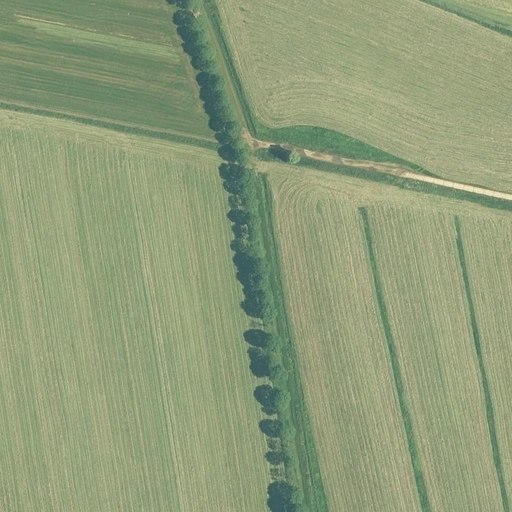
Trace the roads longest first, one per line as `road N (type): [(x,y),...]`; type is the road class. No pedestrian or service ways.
road 1 (track): [(244,142),(306,511)]
road 2 (track): [(511,198),(244,142)]
road 3 (track): [(196,0),(244,142)]
